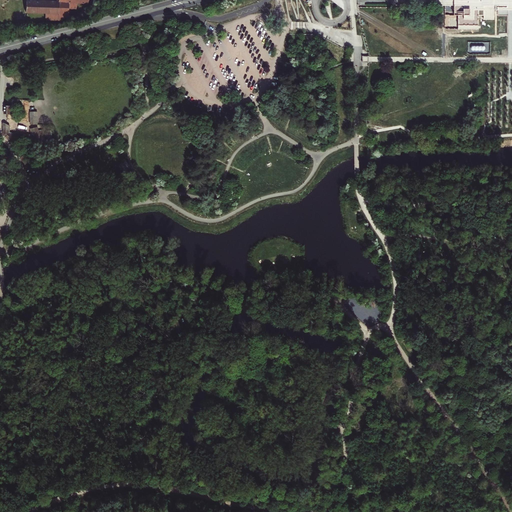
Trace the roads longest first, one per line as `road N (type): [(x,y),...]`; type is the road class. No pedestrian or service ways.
road 1 (tertiary): [(0,54),(206,0)]
road 2 (tertiary): [(177,0),(0,47)]
